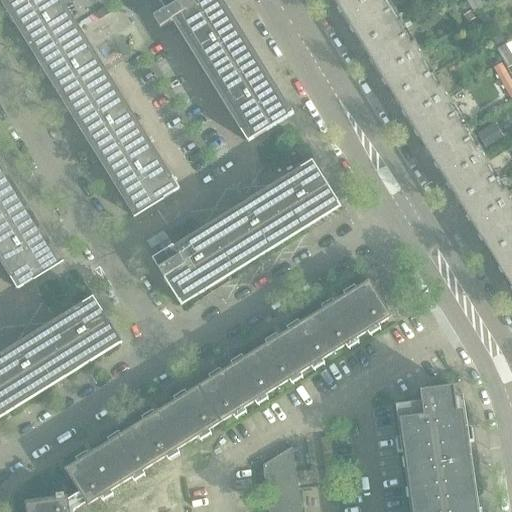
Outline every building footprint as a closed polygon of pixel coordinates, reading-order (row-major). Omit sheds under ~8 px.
[(179,189),(61,0),(0,0),(0,2),(133,217),(179,189)] [(288,118),(215,0),(158,0),(165,10),(153,18),(160,29),(172,21),(247,143),(288,118)] [(398,25),(385,5),(388,2),(387,0),(333,0),(343,15),(342,16),(349,26),(350,26),(362,46),(398,25)] [(487,5),(483,0),(471,0),(478,11),(487,5)] [(493,24),(488,16),(480,20),(486,29),(493,24)] [(429,76),(423,65),(426,63),(414,43),(410,46),(398,25),(362,46),(375,67),(374,67),(381,78),(382,78),(394,97),(429,76)] [(503,41),(497,30),(489,34),(496,46),(503,41)] [(511,65),(511,56),(505,45),(497,50),(507,69),(511,65)] [(462,129),(449,108),(453,106),(441,86),(437,89),(429,76),(394,97),(408,119),(407,119),(413,130),(414,130),(427,151),(462,129)] [(493,180),(487,169),(491,167),(479,147),(475,150),(462,129),(427,151),(440,171),(439,171),(446,182),(458,201),(493,180)] [(62,262),(0,161),(0,262),(17,290),(62,262)] [(224,273),(301,226),(298,222),(310,214),(312,218),(337,203),(311,162),(274,186),(172,247),(162,231),(155,236),(165,252),(152,260),(178,302),(212,281),(210,276),(221,269),(224,273)] [(511,241),(511,201),(505,190),(501,193),(493,180),(458,201),(472,223),(471,223),(478,234),(479,234),(491,254),(511,241)] [(511,241),(491,254),(504,275),(503,275),(510,286),(511,286),(511,287),(511,241)] [(391,318),(368,282),(366,283),(356,290),(345,297),(344,297),(335,303),(334,303),(323,310),(312,317),(334,353),(345,346),(356,339),(367,332),(378,326),(391,318)] [(0,412),(82,361),(79,357),(91,350),(94,354),(118,339),(93,298),(0,355),(0,412)] [(334,353),(312,317),(299,325),(288,332),(279,338),(278,338),(266,345),(255,352),(277,388),(289,381),(300,374),(311,367),(321,361),(334,353)] [(277,388),(255,352),(243,360),(232,367),(231,367),(222,373),(221,373),(210,380),(198,388),(220,423),(233,416),(243,409),(254,402),(265,396),(277,388)] [(208,431),(220,423),(198,388),(186,395),(175,402),(164,409),(155,414),(155,415),(143,422),(132,429),(154,465),(165,457),(166,457),(176,451),(198,437),(208,431)] [(478,511),(468,444),(473,443),(471,429),(466,429),(462,398),(454,399),(453,388),(420,393),(421,404),(395,407),(400,439),(395,440),(397,454),(402,453),(410,511),(300,511),(292,448),(262,466),(268,511),(478,511)] [(142,472),(154,465),(132,429),(120,436),(109,443),(98,450),(89,455),(88,456),(77,463),(65,470),(79,493),(85,502),(85,504),(87,506),(100,498),(110,492),(131,478),(142,472)] [(69,511),(85,502),(79,493),(67,500),(67,497),(64,498),(63,494),(55,495),(56,499),(25,503),(26,507),(26,511),(69,511)]
